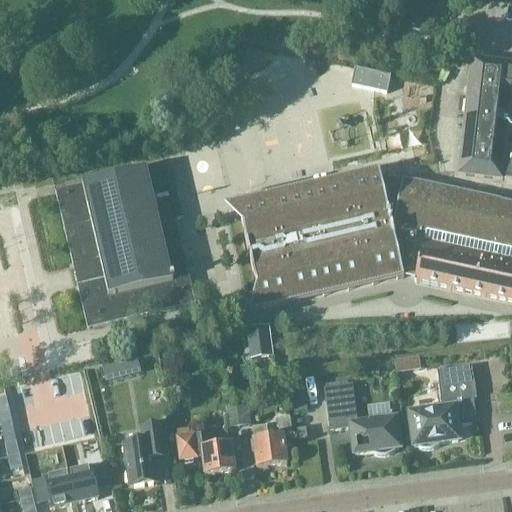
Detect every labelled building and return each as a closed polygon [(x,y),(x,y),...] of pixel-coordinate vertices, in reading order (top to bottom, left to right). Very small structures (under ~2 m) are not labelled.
[(406,33),(431,35),(433,11),(409,9),(406,33)] [(511,67),(469,62),(456,177),(501,182),(501,181),(511,182),(511,67)] [(354,70),(350,87),(386,95),(390,78),(354,70)] [(145,175),(144,172),(53,193),(86,331),(194,305),(174,222),(182,220),(170,169),(145,175)] [(256,203),(236,207),(239,221),(249,263),(258,302),(260,312),(287,306),(287,305),(284,295),(398,269),(398,270),(400,270),(400,268),(416,272),(414,283),(511,304),(511,261),(511,262),(511,261),(511,205),(500,203),(499,206),(413,187),(414,184),(402,181),(378,176),(378,174),(334,185),(263,201),(256,203)] [(269,357),(266,326),(249,328),(253,359),(269,357)] [(119,380),(115,366),(99,370),(102,384),(119,380)] [(474,400),(472,385),(472,382),(471,382),(470,368),(435,373),(437,386),(436,387),(440,413),(432,414),(432,413),(432,412),(428,411),(424,410),(419,411),(415,412),(411,415),(412,415),(412,417),(408,417),(412,449),(416,449),(417,450),(417,451),(421,452),(425,452),(429,452),(434,450),(437,448),(437,447),(437,446),(456,443),(454,429),(470,427),(469,418),(472,418),(469,401),(474,400)] [(388,422),(389,422),(384,420),(380,420),(376,420),(371,422),(368,425),(368,427),(356,429),(350,387),(322,391),(327,434),(349,431),(353,457),(372,455),(372,456),(372,457),(376,458),(381,459),(385,458),(389,456),(393,454),(393,453),(392,452),(397,451),(393,423),(389,424),(388,422)] [(295,390),(296,410),(309,409),(307,389),(295,390)] [(5,400),(0,400),(0,415),(8,413),(5,400)] [(234,407),(234,408),(237,429),(250,428),(248,406),(234,407)] [(237,429),(234,408),(234,407),(224,408),(226,430),(237,429)] [(8,413),(0,415),(0,429),(12,427),(8,413)] [(278,439),(266,441),(264,429),(251,431),(253,443),(249,443),(251,455),(254,454),(256,470),(285,466),(283,455),(292,454),(288,420),(276,422),(278,439)] [(152,459),(166,457),(162,426),(140,429),(141,442),(122,445),(128,487),(155,483),(152,459)] [(295,442),(305,440),(304,431),(294,432),(295,442)] [(212,449),(211,436),(198,438),(175,441),(178,465),(201,462),(203,477),(232,473),(229,447),(212,449)] [(15,443),(4,446),(7,460),(19,457),(15,443)] [(19,457),(7,460),(10,473),(22,471),(19,457)] [(67,475),(74,507),(97,501),(95,494),(110,490),(104,467),(67,475)] [(74,507),(67,475),(30,484),(35,507),(50,504),(52,511),(74,507)] [(16,495),(18,503),(30,500),(28,493),(16,495)] [(32,508),(30,500),(18,503),(20,511),(32,508)]
